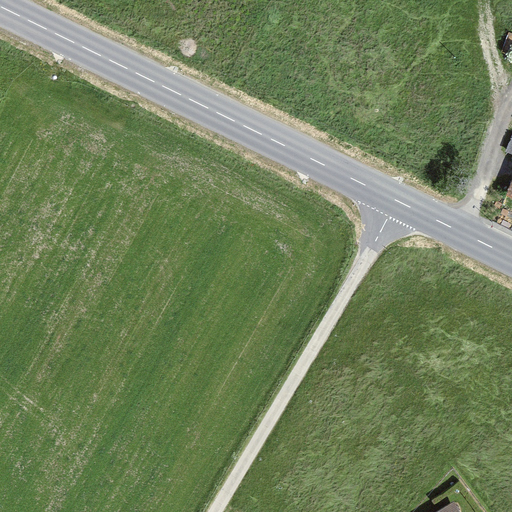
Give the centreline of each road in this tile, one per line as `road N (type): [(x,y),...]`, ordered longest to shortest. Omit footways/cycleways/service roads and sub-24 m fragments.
road 1 (secondary): [(0,10),(511,258)]
road 2 (track): [(399,202),(214,511)]
